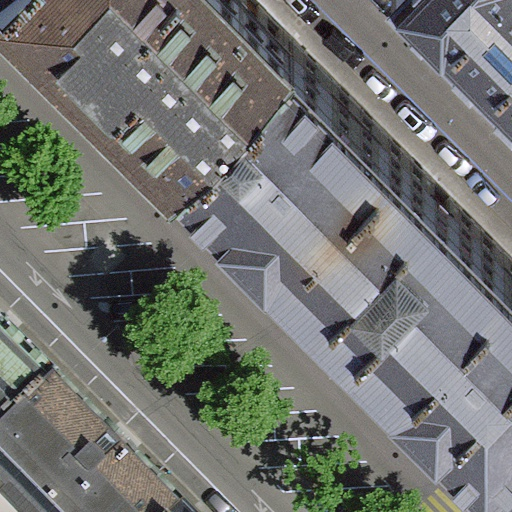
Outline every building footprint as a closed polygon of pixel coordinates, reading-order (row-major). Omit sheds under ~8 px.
[(32,0),(153,123),(178,149),(292,39),(254,0),(32,0)] [(511,0),(431,0),(511,81),(511,0)] [(292,39),(178,149),(266,236),(354,323),(490,459),(511,437),(511,258),(467,212),(292,39)] [(0,436),(56,380),(6,329),(0,323),(0,436)] [(0,436),(0,511),(185,511),(149,474),(56,380),(0,436)]
